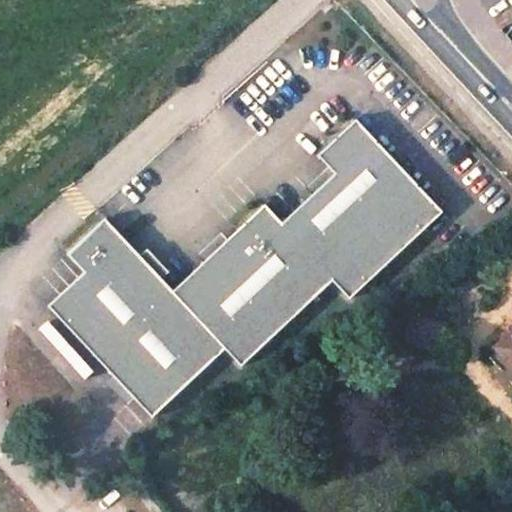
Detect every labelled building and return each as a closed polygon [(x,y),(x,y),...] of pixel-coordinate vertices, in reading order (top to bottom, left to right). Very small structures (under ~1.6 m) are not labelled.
[(357,127),(312,170),(325,184),(280,228),(261,208),(185,281),(170,295),(237,365),(327,279),(348,301),(440,213),(357,127)] [(49,315),(147,420),(222,351),(170,295),(105,225),(69,259),(88,279),(49,315)] [(502,254),(511,247),(511,233),(496,243),(502,254)] [(402,341),(437,350),(443,324),(409,314),(402,341)] [(511,337),(498,350),(511,365),(511,337)] [(139,453),(127,460),(137,478),(149,472),(139,453)]
